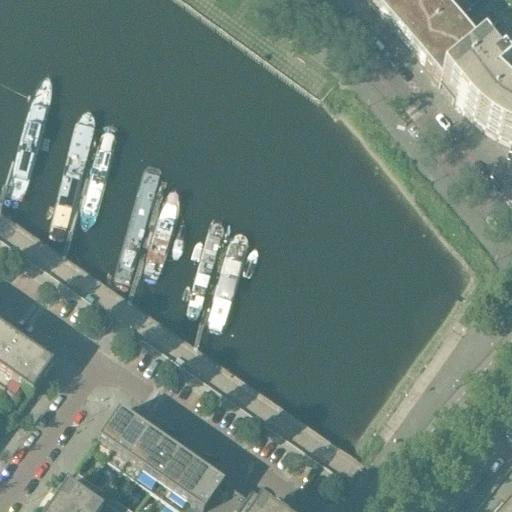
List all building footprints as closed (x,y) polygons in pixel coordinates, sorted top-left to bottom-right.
[(362,0),(363,1),(379,18),(401,43),(419,64),(429,76),(439,88),(462,115),(472,126),(483,136),(496,144),(510,150),(511,150),(511,107),(510,107),(508,105),(507,104),(497,96),(493,91),(506,80),(498,70),(495,73),(480,55),(464,35),(441,9),(433,0),(362,0)] [(470,11),(479,3),(476,0),(467,0),(463,4),(470,11)] [(487,32),(497,24),(491,17),(481,25),(487,32)] [(0,368),(15,347),(0,336),(0,368)] [(30,357),(15,347),(0,368),(0,395),(2,397),(30,357)] [(50,372),(30,357),(2,397),(13,404),(20,394),(30,401),(50,372)] [(106,427),(109,429),(88,457),(103,468),(131,428),(128,427),(130,424),(122,419),(121,421),(116,418),(114,421),(111,419),(106,427)] [(8,432),(0,426),(0,437),(3,439),(8,432)] [(131,428),(103,468),(118,478),(146,439),(143,437),(145,434),(137,429),(135,431),(131,428)] [(146,439),(118,478),(133,488),(161,449),(158,447),(160,445),(152,439),(150,442),(146,439)] [(161,449),(133,488),(148,499),(175,460),(172,457),(174,455),(167,450),(165,452),(161,449)] [(175,460),(148,499),(163,509),(190,470),(187,468),(189,465),(181,460),(180,462),(175,460)] [(190,470),(163,509),(166,511),(182,511),(205,480),(202,478),(204,476),(196,470),(194,473),(190,470)] [(89,488),(74,478),(70,484),(85,495),(89,488)] [(209,483),(205,480),(182,511),(205,511),(220,491),(217,488),(219,486),(211,480),(209,483)] [(104,499),(89,488),(85,495),(100,505),(104,499)] [(95,511),(65,491),(55,505),(52,503),(49,507),(56,511),(95,511)] [(250,511),(220,491),(205,511),(250,511)] [(116,511),(119,509),(104,499),(100,505),(109,511),(116,511)]
